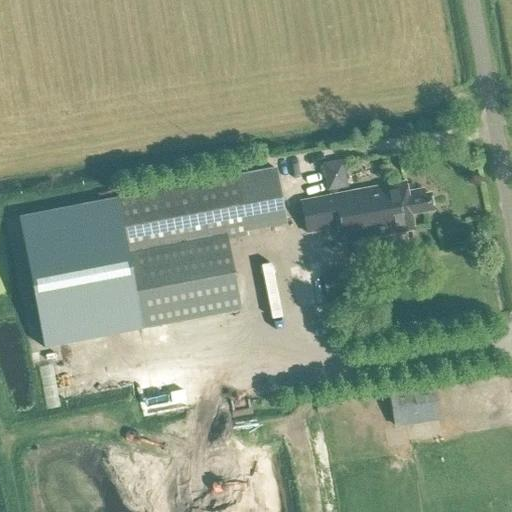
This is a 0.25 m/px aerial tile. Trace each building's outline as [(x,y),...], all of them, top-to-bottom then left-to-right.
[(327,192),(348,188),(343,160),(322,164),(327,192)] [(43,348),(141,330),(240,311),(227,238),(287,227),(276,168),(18,215),(43,348)] [(410,216),(432,212),(429,195),(423,196),(422,191),(407,193),(405,183),(300,202),(305,234),(336,228),(339,244),(413,231),(410,216)] [(322,275),(327,299),(349,295),(345,271),(322,275)] [(390,405),(394,428),(439,420),(433,383),(416,386),(416,387),(416,390),(405,392),(404,389),(387,391),(390,405)]
